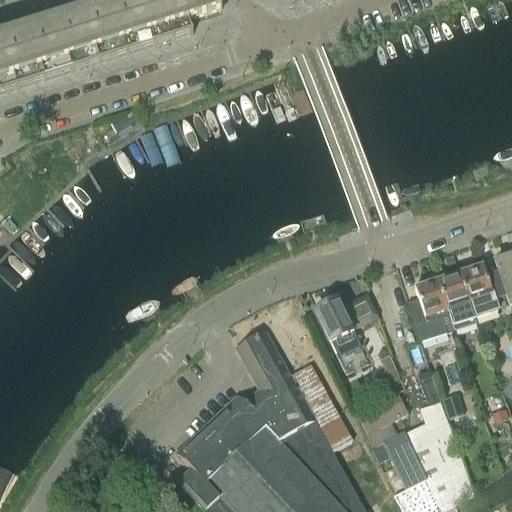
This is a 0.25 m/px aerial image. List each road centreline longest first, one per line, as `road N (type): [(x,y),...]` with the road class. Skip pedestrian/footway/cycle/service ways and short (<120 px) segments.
road 1 (residential): [(29,511),(98,411),(202,316),(270,278),(379,250)]
road 2 (residential): [(0,132),(286,33)]
road 3 (residential): [(286,33),(307,53),(379,250)]
road 4 (residential): [(379,250),(511,206)]
